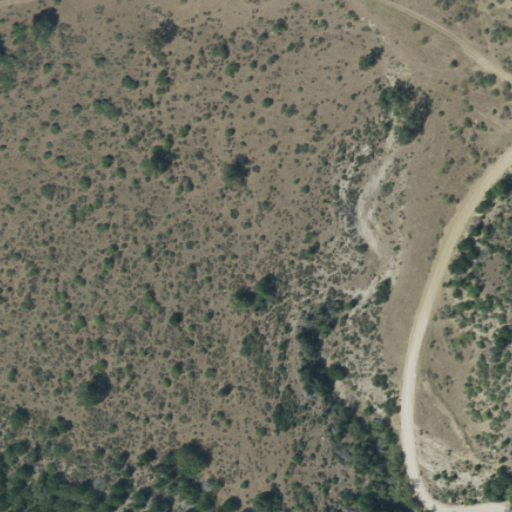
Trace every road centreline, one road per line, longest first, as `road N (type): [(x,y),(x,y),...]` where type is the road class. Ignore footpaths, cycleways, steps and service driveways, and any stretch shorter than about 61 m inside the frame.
road 1 (residential): [(511,115),(388,47),(139,12),(0,49)]
road 2 (residential): [(424,511),(462,322),(511,255)]
